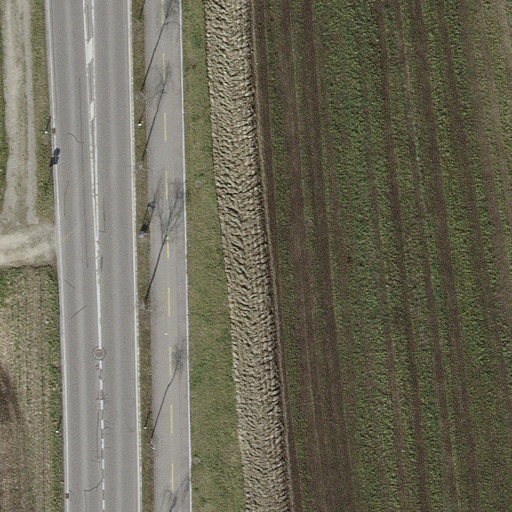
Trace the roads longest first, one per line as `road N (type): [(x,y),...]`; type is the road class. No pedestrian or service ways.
road 1 (secondary): [(104,511),(91,0)]
road 2 (track): [(13,0),(27,244)]
